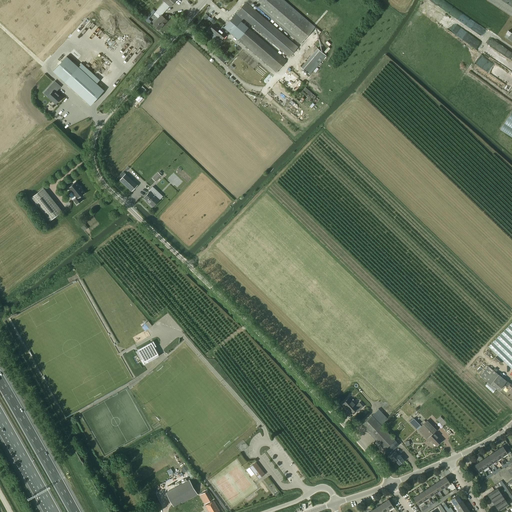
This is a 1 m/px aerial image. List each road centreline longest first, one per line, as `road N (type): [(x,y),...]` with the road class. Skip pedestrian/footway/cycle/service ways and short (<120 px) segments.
road 1 (unclassified): [(370,454),(254,323),(102,173),(102,128),(211,0)]
road 2 (motorway): [(74,511),(0,380)]
